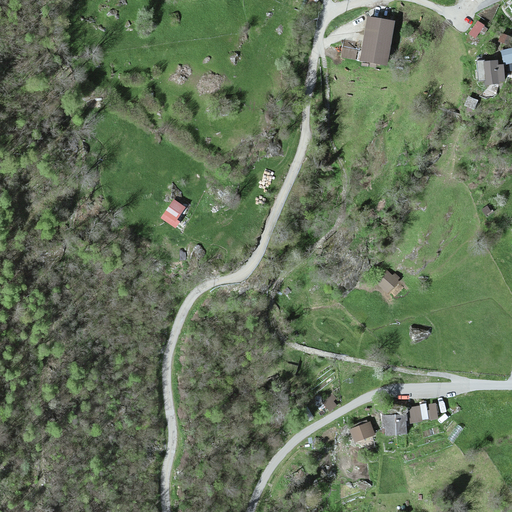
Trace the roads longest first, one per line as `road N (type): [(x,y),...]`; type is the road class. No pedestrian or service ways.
road 1 (residential): [(166,511),(174,336),(194,298),(252,262),(301,153),(327,17),(373,0)]
road 2 (track): [(320,36),(347,176),(331,232),(273,292),(273,316),(285,342),(310,351),(469,385)]
road 3 (residential): [(511,385),(376,392),(293,440),(267,471),(250,511)]
